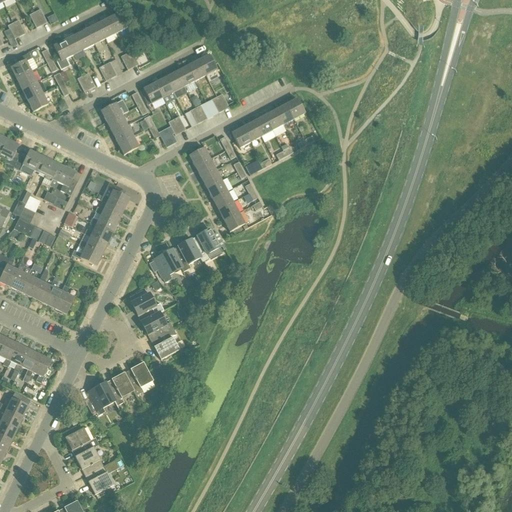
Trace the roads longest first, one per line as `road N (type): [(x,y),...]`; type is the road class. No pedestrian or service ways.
road 1 (primary): [(253,511),(359,317),(450,60)]
road 2 (unclassified): [(281,511),(418,257),(511,159)]
road 3 (residential): [(51,136),(57,124),(199,48)]
road 4 (residential): [(143,179),(290,92)]
road 5 (residential): [(99,318),(154,201),(143,179)]
road 6 (residential): [(0,64),(108,8)]
